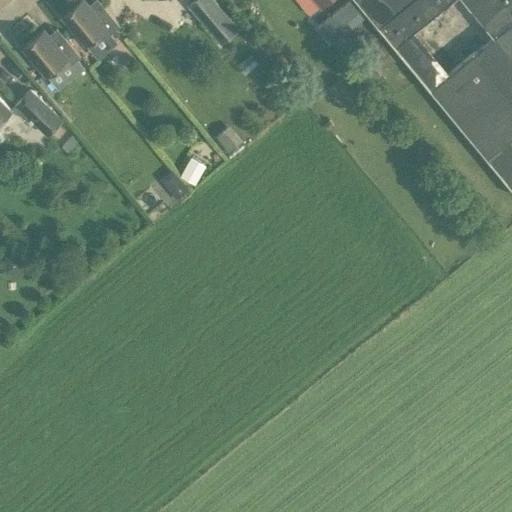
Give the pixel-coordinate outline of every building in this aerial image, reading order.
[(86,44),(106,27),(110,33),(120,25),(104,7),(95,14),(83,0),(79,0),(62,14),(86,44)] [(220,39),(236,24),(215,0),(187,0),(187,1),(220,39)] [(511,0),(356,0),(487,157),(511,185),(511,0)] [(47,75),(66,59),(70,63),(80,55),(65,37),(56,44),(43,29),(23,45),(47,75)] [(32,90),(17,105),(48,136),(63,121),(32,90)] [(0,98),(0,136),(1,136),(0,134),(0,122),(2,121),(12,111),(0,98)] [(228,150),(242,138),(228,122),(214,134),(228,150)] [(205,163),(190,155),(180,173),(194,181),(205,163)] [(167,174),(184,196),(191,190),(173,169),(167,174)]
